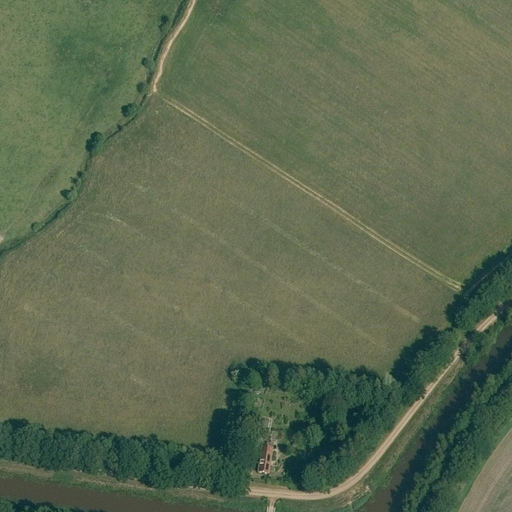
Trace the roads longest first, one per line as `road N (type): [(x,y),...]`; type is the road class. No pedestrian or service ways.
road 1 (track): [(511,300),(457,351),(374,464),(341,485),(273,495)]
road 2 (track): [(273,495),(0,455)]
road 3 (track): [(431,511),(511,395)]
